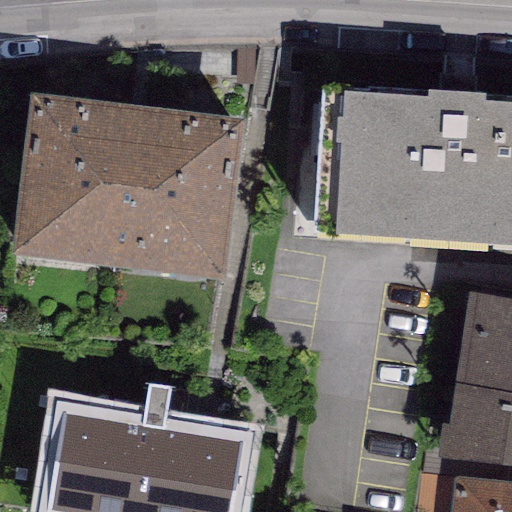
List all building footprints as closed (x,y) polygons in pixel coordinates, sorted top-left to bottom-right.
[(439,115),(322,108),(313,252),(333,253),(333,259),(511,270),(511,119),(471,117),(475,60),(442,58),(439,115)] [(30,114),(9,274),(220,301),(241,141),(30,114)] [(511,306),(471,299),(438,471),(511,484),(511,306)] [(56,415),(39,511),(240,511),(251,448),(164,433),(170,403),(148,400),(143,430),(56,415)] [(511,511),(511,490),(454,483),(450,511),(511,511)]
